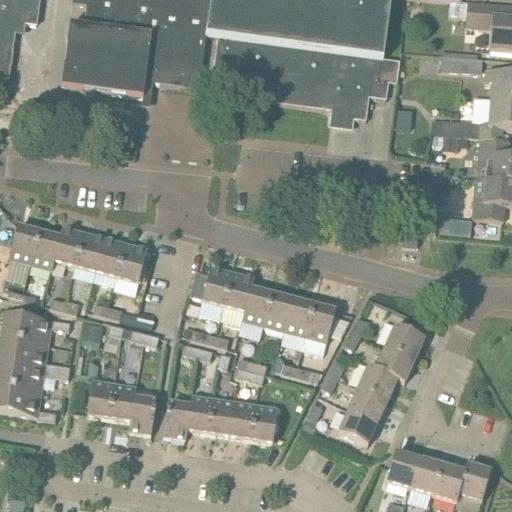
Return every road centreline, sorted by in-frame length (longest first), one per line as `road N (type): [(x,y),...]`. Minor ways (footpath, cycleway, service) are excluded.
road 1 (residential): [(474,296),(187,224),(192,186),(0,167)]
road 2 (residential): [(492,449),(421,426),(474,296)]
road 3 (residential): [(338,511),(333,497),(294,485),(152,463)]
road 4 (residential): [(55,448),(49,489),(198,511)]
